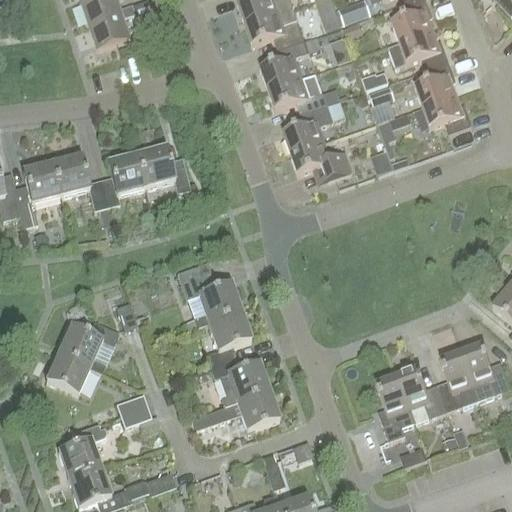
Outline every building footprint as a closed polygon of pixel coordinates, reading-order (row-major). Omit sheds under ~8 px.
[(0,0),(0,9),(11,8),(10,0),(0,0)] [(122,19),(121,15),(116,0),(117,0),(100,0),(81,7),(89,30),(122,19)] [(245,31),(279,19),(274,4),(285,0),(262,0),(263,2),(238,10),(245,31)] [(402,12),(425,4),(423,0),(381,0),(384,6),(398,1),(402,12)] [(511,0),(490,0),(511,21),(511,20),(511,0)] [(401,49),(433,37),(426,17),(429,16),(425,4),(402,12),(406,24),(392,29),(399,49),(401,49)] [(133,12),(136,20),(145,17),(153,42),(162,39),(150,6),(133,12)] [(369,20),(364,6),(338,14),(343,29),(369,20)] [(122,19),(89,30),(97,55),(131,44),(124,24),(136,20),(133,12),(133,11),(121,15),(122,19)] [(282,55),(305,47),(298,26),(283,31),(279,19),(245,31),(252,52),(278,44),(282,55)] [(359,28),(343,33),(347,45),(363,40),(359,28)] [(425,77),(448,68),(444,56),(440,57),(433,37),(401,49),(399,49),(388,53),(396,75),(421,65),(425,77)] [(302,84),(301,83),(295,64),(321,55),(317,43),(305,48),(305,47),(282,55),(285,66),(260,75),(268,96),(302,84)] [(344,44),(329,50),(332,57),(346,52),(344,44)] [(456,102),(449,82),(452,80),(448,68),(425,77),(415,80),(420,91),(415,93),(423,114),(456,102)] [(304,119),(327,111),(327,110),(316,78),(301,83),(302,84),(268,96),(275,117),(300,108),(304,119)] [(394,105),(389,90),(368,97),(373,112),(394,105)] [(456,102),(423,114),(430,135),(445,130),(449,141),(472,133),(467,120),(464,122),(456,102)] [(291,160),(324,148),(319,133),(346,123),(340,107),(348,104),(348,103),(327,110),(327,111),(304,119),(308,131),(283,139),(291,160)] [(352,179),(344,159),(330,164),(324,148),(291,160),(298,181),(312,176),(317,192),(352,179)] [(136,161),(144,194),(173,187),(176,199),(190,195),(181,164),(169,167),(166,153),(136,161)] [(111,183),(99,186),(106,213),(119,209),(117,201),(144,194),(136,161),(107,169),(111,183)] [(93,216),(106,213),(99,186),(87,189),(80,162),(51,169),(59,202),(88,195),(93,216)] [(31,210),(59,202),(51,169),(22,177),(25,192),(14,195),(20,222),(22,234),(36,230),(31,210)] [(0,181),(0,218),(2,227),(20,222),(14,195),(11,179),(0,181)] [(208,330),(240,318),(230,289),(217,294),(208,269),(176,280),(186,307),(198,302),(205,321),(192,325),(196,334),(208,329),(208,330)] [(511,297),(509,294),(503,289),(500,293),(501,295),(498,299),(502,302),(493,314),(511,329),(511,340),(510,343),(511,345),(511,297)] [(137,332),(128,309),(115,314),(123,337),(137,332)] [(210,373),(236,364),(232,353),(250,346),(240,318),(208,330),(218,357),(206,361),(210,373)] [(58,360),(90,374),(101,378),(104,371),(99,368),(107,349),(113,352),(119,339),(94,327),(88,340),(71,332),(58,360)] [(491,376),(482,352),(461,359),(474,392),(480,407),(511,395),(502,372),(491,376)] [(480,407),(474,392),(461,359),(440,367),(449,392),(438,396),(446,419),(480,407)] [(77,401),(90,374),(58,360),(46,387),(77,401)] [(224,413),(268,397),(258,369),(240,375),(236,364),(210,373),(215,386),(218,385),(225,404),(221,406),(224,413)] [(425,413),(429,425),(446,419),(438,396),(427,400),(418,375),(398,382),(411,418),(425,413)] [(385,416),(378,419),(388,448),(405,442),(402,434),(415,429),(411,418),(398,382),(376,390),(385,416)] [(268,397),(224,413),(192,425),(196,435),(240,419),(246,436),(278,424),(268,397)] [(120,423),(147,414),(142,400),(115,410),(120,423)] [(147,414),(120,423),(124,433),(151,424),(147,414)] [(58,458),(68,486),(101,474),(92,449),(102,445),(105,443),(106,440),(104,433),(99,434),(97,430),(70,439),(74,452),(58,458)] [(404,475),(427,466),(423,454),(400,462),(404,475)] [(263,472),(272,496),(285,492),(276,468),(263,472)] [(101,474),(68,486),(77,511),(86,511),(97,508),(98,511),(124,511),(147,504),(141,487),(124,493),(126,497),(111,502),(101,474)] [(170,479),(143,488),(148,503),(175,493),(170,479)] [(278,511),(279,511),(275,500),(263,504),(265,511),(254,511),(253,508),(242,511),(278,511)] [(279,511),(278,511),(309,511),(306,502),(279,511)]
